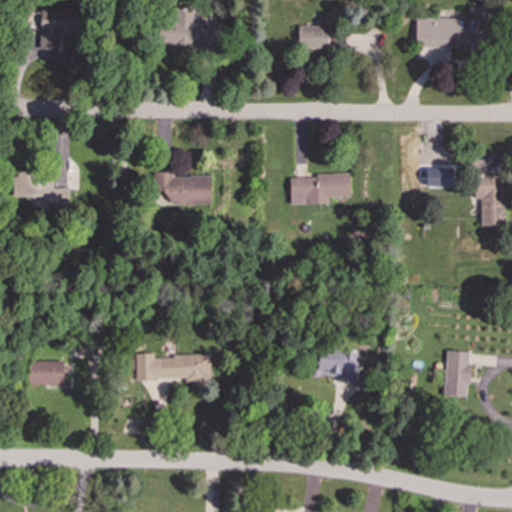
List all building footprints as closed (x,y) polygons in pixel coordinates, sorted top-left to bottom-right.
[(192,7),(173,7),(173,22),(158,22),(158,44),(216,45),(216,26),(192,25),(192,7)] [(57,49),(58,32),(77,33),(78,10),(40,9),(39,48),(57,49)] [(478,27),(478,18),(414,17),(414,47),(487,47),(487,27),(478,27)] [(326,25),(296,26),(297,47),(327,47),(326,25)] [(451,186),(451,168),(425,167),(425,186),(451,186)] [(40,169),(12,169),(12,197),(48,197),(48,205),(69,205),(69,187),(51,187),(51,176),(40,176),(40,169)] [(209,175),(172,176),(172,171),(153,172),(153,205),(210,204),(209,175)] [(289,204),(327,203),(327,196),(348,196),(348,174),(288,175),(289,204)] [(479,225),(503,225),(504,174),(474,174),(474,198),(479,198),(479,225)] [(354,383),(356,351),(316,349),(314,374),(337,375),(337,382),(354,383)] [(468,351),(446,349),(441,395),(467,398),(470,363),(467,362),(468,351)] [(208,354),(152,355),(152,353),(134,353),(134,380),(209,379),(208,354)] [(62,361),(27,361),(27,384),(62,384),(62,361)]
